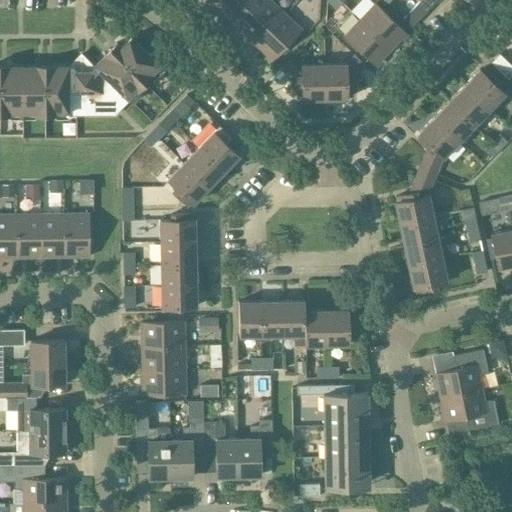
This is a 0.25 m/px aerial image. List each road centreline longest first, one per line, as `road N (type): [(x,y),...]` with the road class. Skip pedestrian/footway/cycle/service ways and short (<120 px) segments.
road 1 (residential): [(107,511),(102,316),(88,295),(0,298)]
road 2 (residential): [(408,511),(417,498),(397,394),(398,348),(410,327),(487,309),(511,313)]
road 3 (residential): [(326,197),(343,199),(357,213),(365,258),(253,262),(253,219),(274,197)]
road 4 (residential): [(132,0),(163,18),(299,146),(325,155)]
road 5 (residential): [(325,155),(347,149),(490,0)]
